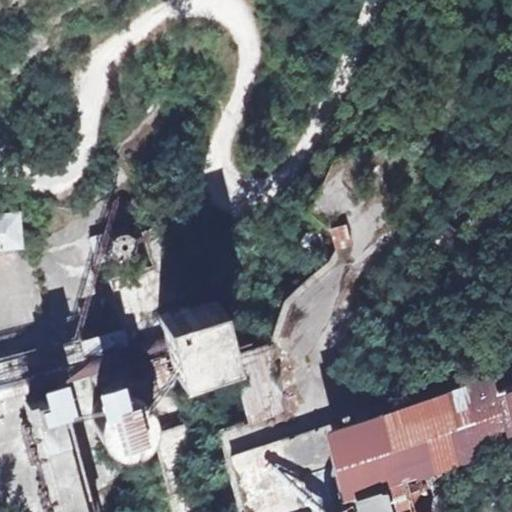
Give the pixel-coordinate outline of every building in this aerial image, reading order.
[(30,149),(41,134),(21,120),(9,135),(30,149)] [(82,145),(80,136),(70,137),(72,147),(82,145)] [(0,238),(12,238),(12,191),(0,191),(0,238)] [(140,222),(134,198),(112,203),(118,226),(140,222)] [(310,216),(302,211),(296,220),(305,225),(310,216)] [(495,227),(484,217),(470,231),(482,242),(495,227)] [(149,257),(172,252),(179,250),(171,218),(141,225),(149,257)] [(345,223),(330,227),(335,249),(350,245),(345,223)] [(323,251),(275,293),(299,311),(341,274),(323,251)] [(309,511),(300,471),(325,465),(315,426),(306,394),(281,401),(278,388),(250,396),(253,409),(216,419),(224,449),(239,511),(217,511),(183,374),(205,369),(201,323),(199,276),(172,252),(149,257),(132,262),(131,258),(70,274),(77,305),(61,309),(78,373),(74,374),(81,400),(85,399),(114,511),(309,511)] [(299,362),(299,311),(275,293),(263,327),(272,367),(299,362)] [(392,472),(511,441),(511,368),(411,397),(355,413),(371,477),(392,472)] [(80,511),(65,457),(45,463),(59,511),(80,511)] [(511,511),(511,497),(455,511),(511,511)]
